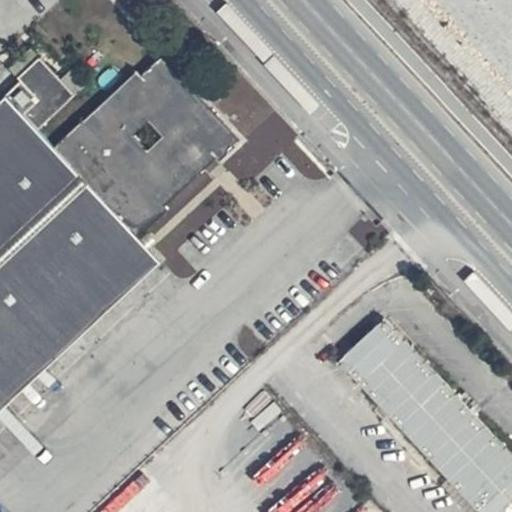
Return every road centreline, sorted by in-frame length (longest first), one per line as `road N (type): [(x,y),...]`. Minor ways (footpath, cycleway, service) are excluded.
road 1 (tertiary): [(241,0),(511,292)]
road 2 (primary): [(511,219),(308,0)]
